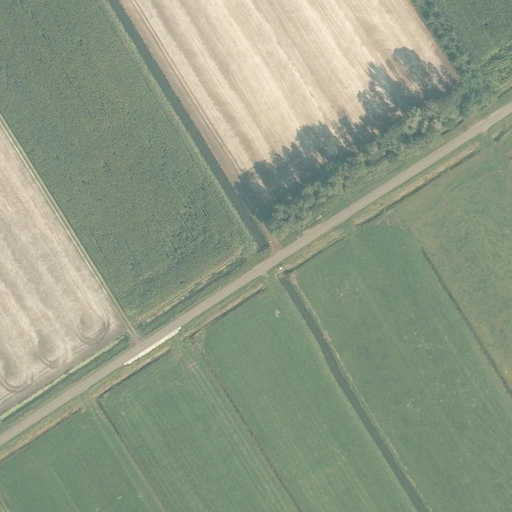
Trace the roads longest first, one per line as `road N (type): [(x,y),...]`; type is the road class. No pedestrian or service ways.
road 1 (unclassified): [(0,440),(511,108)]
road 2 (unknown): [(0,115),(143,347)]
